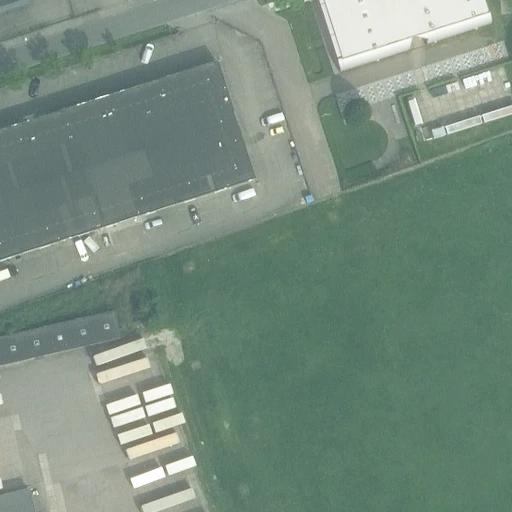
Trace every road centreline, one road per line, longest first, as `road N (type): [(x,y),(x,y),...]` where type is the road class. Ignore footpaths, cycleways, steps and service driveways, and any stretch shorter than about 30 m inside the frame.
road 1 (unknown): [(223,0),(285,68),(326,91),(398,79),(486,33)]
road 2 (unclassified): [(204,0),(0,66)]
